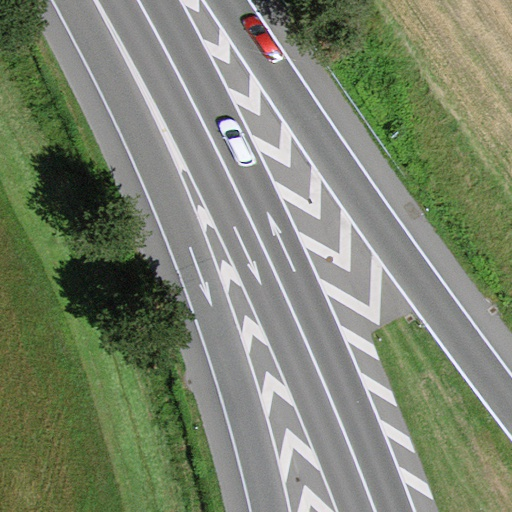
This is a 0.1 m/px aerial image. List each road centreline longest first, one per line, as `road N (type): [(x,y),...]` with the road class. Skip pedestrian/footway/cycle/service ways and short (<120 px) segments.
road 1 (trunk): [(374,511),(302,330),(138,0)]
road 2 (trunk): [(72,0),(174,204),(224,344),(269,511)]
road 3 (trunk): [(511,403),(401,258),(224,0)]
